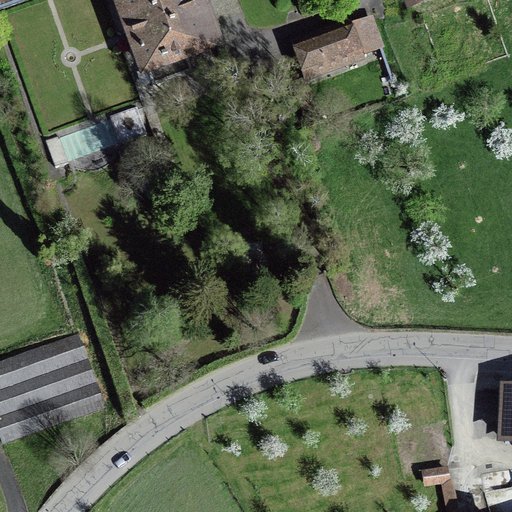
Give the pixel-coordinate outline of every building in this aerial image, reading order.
[(207,0),(118,0),(144,78),(226,51),(207,0)] [(397,0),(403,15),(443,0),(397,0)] [(370,15),(297,43),(310,76),(383,48),(370,15)] [(302,80),(291,84),(302,117),(313,113),(302,80)] [(138,109),(46,141),(55,168),(147,136),(138,109)] [(76,335),(0,363),(0,446),(0,447),(103,410),(76,335)] [(511,392),(497,392),(495,450),(511,450),(510,468),(511,468),(511,392)]
